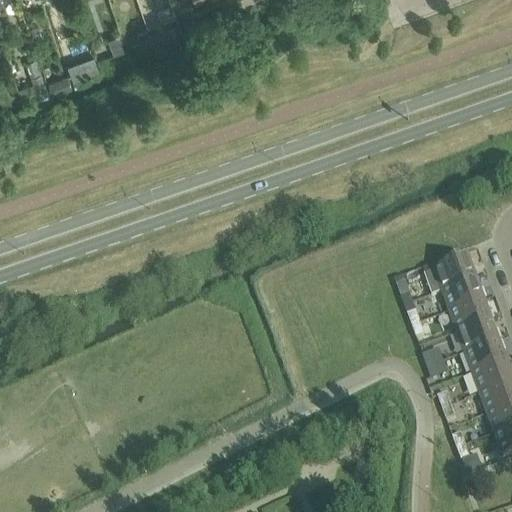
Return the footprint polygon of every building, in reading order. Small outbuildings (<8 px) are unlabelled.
[(147,31),(136,35),(140,48),(151,44),(147,31)] [(434,274),(425,278),(432,299),(442,295),(476,283),(468,261),(434,274)] [(476,283),(442,295),(449,315),(484,303),(476,283)] [(405,285),(396,288),(401,300),(409,297),(405,285)] [(484,303),(449,315),(457,336),(491,323),(484,303)] [(416,314),(407,318),(412,329),(420,326),(416,314)] [(491,323),(457,336),(464,357),(499,344),(491,323)] [(420,326),(412,329),(416,341),(424,338),(420,326)] [(499,344),(464,357),(472,377),(506,365),(499,344)] [(431,355),(423,359),(427,370),(435,367),(431,355)] [(511,380),(506,365),(472,377),(479,398),(511,385),(511,380)] [(435,367),(427,370),(431,382),(439,379),(435,367)] [(511,385),(479,398),(487,418),(511,408),(511,385)] [(446,397),(438,400),(442,411),(450,408),(446,397)] [(450,408),(442,411),(446,423),(454,420),(450,408)] [(511,408),(487,418),(494,438),(511,431),(511,408)] [(511,431),(494,438),(502,460),(511,455),(511,431)] [(461,437),(452,440),(457,452),(465,449),(461,437)] [(465,449),(457,452),(461,464),(469,461),(465,449)]
